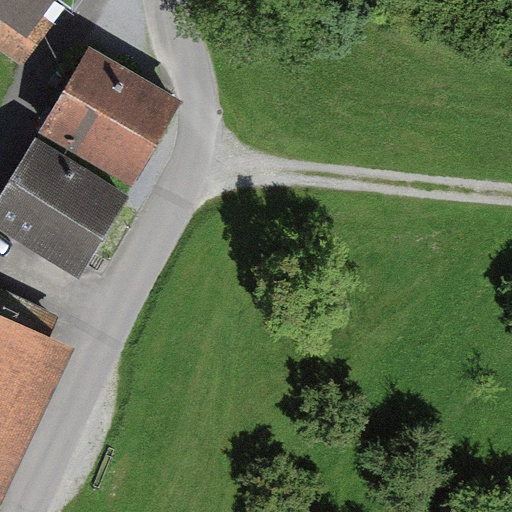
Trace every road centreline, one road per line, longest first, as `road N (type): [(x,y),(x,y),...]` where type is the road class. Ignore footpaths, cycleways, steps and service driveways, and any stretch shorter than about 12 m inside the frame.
road 1 (residential): [(175,0),(202,103),(194,163),(28,511)]
road 2 (track): [(511,196),(194,163)]
